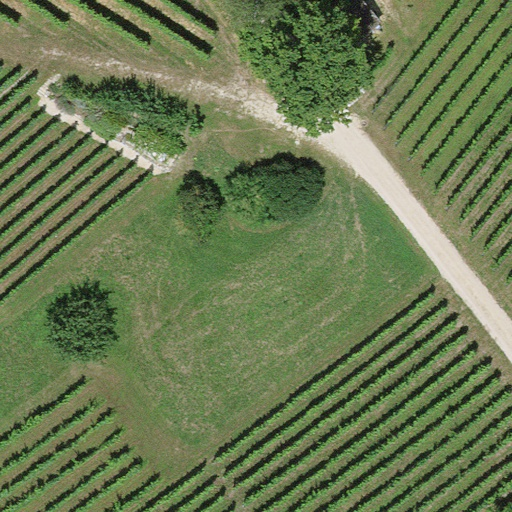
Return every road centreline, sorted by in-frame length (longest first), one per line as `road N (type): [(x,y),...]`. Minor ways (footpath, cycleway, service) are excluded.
road 1 (track): [(243,0),(511,354)]
road 2 (track): [(365,161),(152,84),(0,53)]
